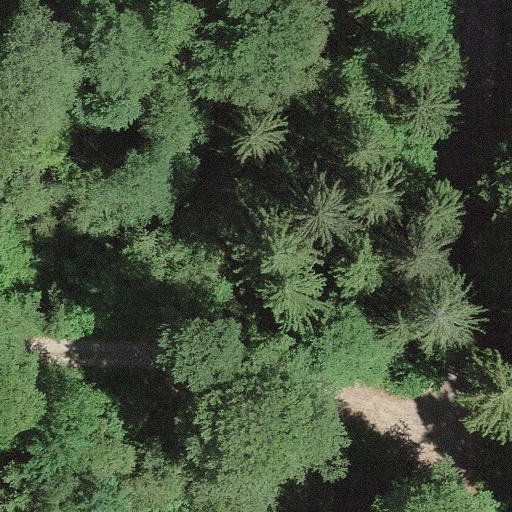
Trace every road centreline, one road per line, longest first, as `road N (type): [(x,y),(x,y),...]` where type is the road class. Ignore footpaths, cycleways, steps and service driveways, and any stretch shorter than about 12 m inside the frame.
road 1 (track): [(454,511),(482,0)]
road 2 (track): [(456,468),(401,417),(313,373),(238,359),(0,348)]
